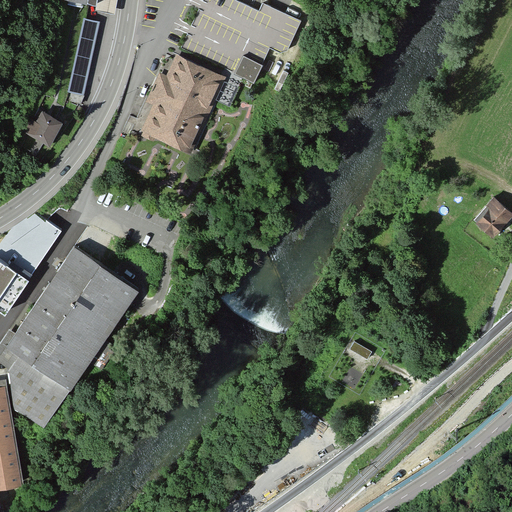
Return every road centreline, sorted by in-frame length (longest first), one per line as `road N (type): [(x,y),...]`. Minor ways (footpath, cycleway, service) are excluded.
road 1 (primary): [(0,219),(65,166),(107,97),(130,0)]
road 2 (track): [(511,191),(476,168),(437,162),(415,181),(383,245)]
road 3 (tertiary): [(511,414),(381,511)]
